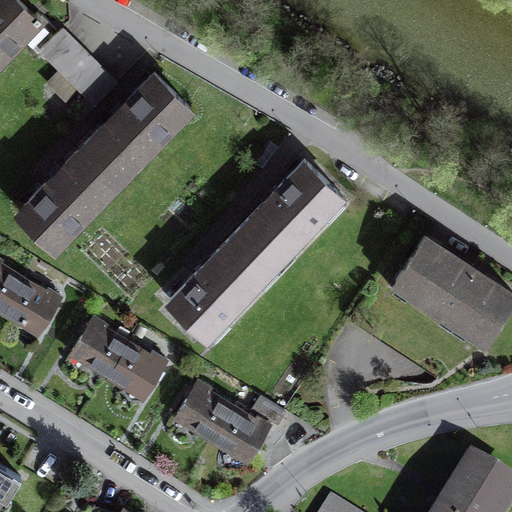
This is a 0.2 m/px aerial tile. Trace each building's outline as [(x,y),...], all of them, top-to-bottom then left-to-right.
[(0,0),(0,57),(22,36),(38,19),(33,13),(19,0),(0,0)] [(39,7),(33,13),(38,19),(22,36),(90,104),(113,81),(39,7)] [(21,205),(56,239),(189,104),(154,70),(120,104),(56,169),(21,205)] [(269,197),(205,260),(169,296),(204,331),(341,195),(306,160),(269,197)] [(392,278),(485,337),(511,296),(511,285),(424,229),(392,278)] [(0,305),(39,330),(50,313),(61,294),(47,286),(45,290),(0,262),(3,258),(0,255),(0,234),(0,235),(0,234),(0,305)] [(376,292),(355,322),(439,377),(474,350),(376,292)] [(153,377),(163,360),(93,317),(83,333),(73,349),(143,393),(153,377)] [(259,440),(268,425),(196,382),(186,398),(177,414),(249,457),(259,440)] [(261,395),(253,407),(277,421),(284,409),(261,395)] [(511,511),(511,492),(459,460),(426,511),(511,511)] [(0,511),(22,475),(0,462),(0,511)]
